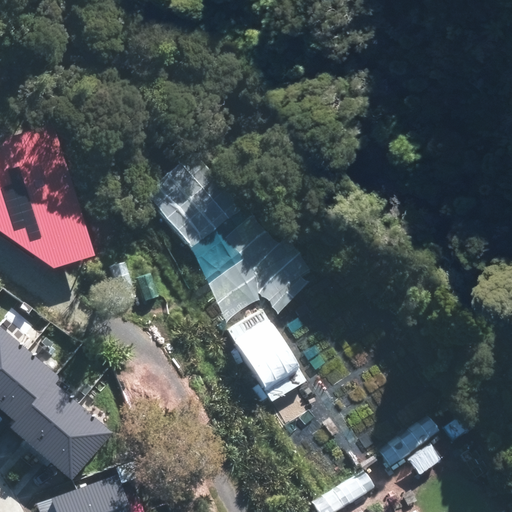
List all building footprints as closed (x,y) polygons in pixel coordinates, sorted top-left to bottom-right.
[(19,139),(0,126),(0,198),(8,203),(31,169),(8,154),(19,139)] [(75,289),(33,260),(17,283),(60,312),(75,289)] [(125,260),(108,265),(119,302),(136,297),(132,283),(125,260)] [(148,272),(132,283),(146,303),(162,293),(148,272)] [(0,330),(0,420),(54,466),(92,420),(41,377),(47,370),(0,330)] [(58,511),(59,511),(126,511),(108,465),(35,495),(41,511),(58,511)]
